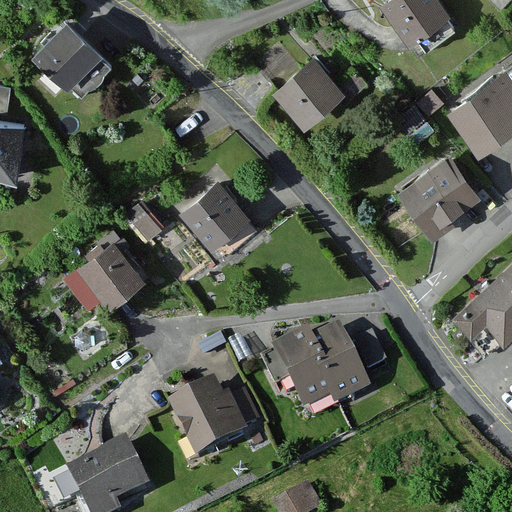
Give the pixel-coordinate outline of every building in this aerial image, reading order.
[(396,0),(383,11),(414,50),(453,19),(440,3),(443,0),(396,0)] [(66,98),(101,59),(68,27),(32,64),(66,98)] [(273,97),(303,134),(346,100),(316,63),(273,97)] [(476,163),(511,135),(511,70),(444,122),(476,163)] [(0,183),(17,186),(24,127),(0,124),(0,183)] [(427,242),(479,205),(448,162),(396,200),(427,242)] [(207,257),(249,219),(218,185),(176,223),(207,257)] [(125,218),(144,241),(162,226),(143,203),(125,218)] [(110,316),(145,287),(112,248),(77,277),(110,316)] [(511,269),(465,311),(502,351),(511,342),(511,269)] [(348,347),(337,330),(312,342),(307,333),(271,351),(303,414),(328,402),(333,411),(368,393),(361,380),(384,368),(368,337),(348,347)] [(243,432),(259,424),(243,394),(223,404),(214,387),(171,409),(199,462),(246,437),(243,432)] [(114,511),(146,495),(125,449),(67,474),(84,511),(114,511)] [(310,478),(274,497),(281,511),(311,511),(325,505),(310,478)]
